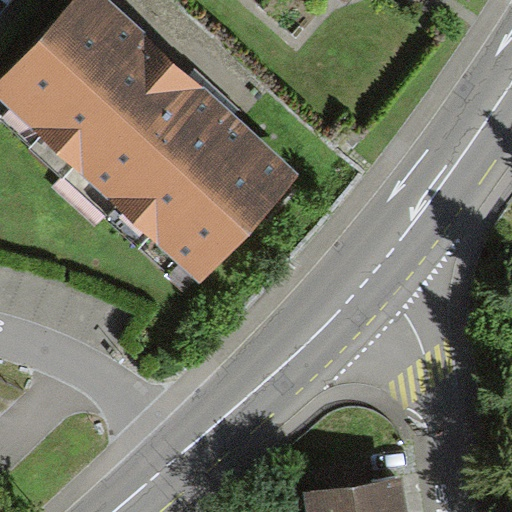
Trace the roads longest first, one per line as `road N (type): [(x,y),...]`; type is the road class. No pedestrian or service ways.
road 1 (secondary): [(182,454),(292,354),(410,219)]
road 2 (residential): [(410,219),(451,511)]
road 3 (residential): [(182,454),(71,355),(0,333)]
road 4 (secondary): [(410,219),(511,69)]
